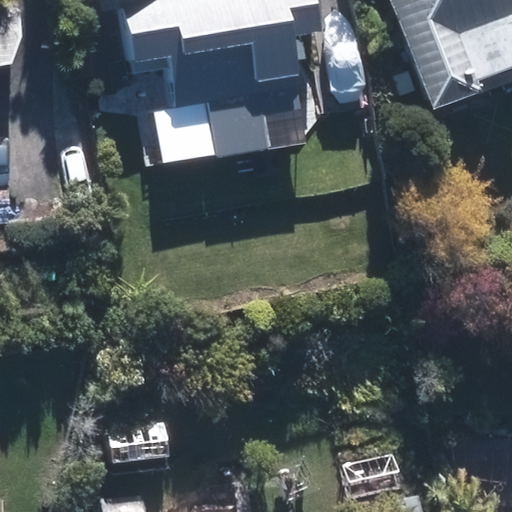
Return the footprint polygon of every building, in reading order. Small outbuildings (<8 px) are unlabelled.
[(0,0),(0,61),(2,60),(5,57),(8,54),(10,50),(12,46),(14,42),(15,38),(15,33),(15,29),(15,24),(14,20),(12,16),(10,12),(8,8),(5,5),(2,2),(0,0)] [(72,0),(74,12),(115,6),(124,64),(239,47),(246,88),(296,81),(290,40),(319,36),(314,0),(72,0)] [(511,0),(380,0),(425,112),(511,76),(511,0)] [(238,111),(238,101),(204,102),(206,157),(304,155),(302,106),(266,107),(266,110),(238,111)] [(100,463),(136,465),(136,458),(161,459),(163,423),(102,420),(100,463)] [(151,511),(150,486),(92,489),(93,511),(151,511)]
